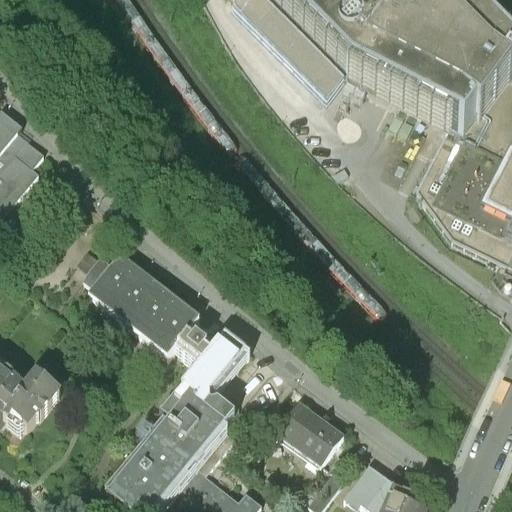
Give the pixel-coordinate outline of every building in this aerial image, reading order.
[(271,0),(345,80),(447,135),(463,144),(511,82),(511,59),(495,42),(475,21),(490,0),(271,0)] [(511,276),(511,231),(480,216),(511,154),(511,82),(463,144),(447,135),(417,196),(451,248),(511,276)] [(20,137),(0,120),(0,226),(37,182),(30,177),(41,163),(16,141),(20,137)] [(511,154),(480,216),(511,231),(511,154)] [(199,328),(119,263),(110,274),(100,267),(82,289),(91,296),(87,301),(166,367),(175,358),(197,376),(161,420),(160,419),(158,421),(169,429),(106,505),(115,511),(161,511),(222,440),(237,422),(236,417),(229,410),(224,411),(220,416),(212,409),(213,408),(209,405),(244,363),(248,366),(249,364),(224,344),(209,361),(203,356),(206,354),(194,344),(192,347),(187,343),(199,328)] [(36,393),(0,364),(0,424),(10,433),(23,418),(44,435),(73,400),(47,379),(36,393)] [(342,446),(299,413),(277,442),(320,475),(342,446)] [(233,449),(222,440),(161,511),(255,511),(244,503),(237,511),(205,485),(233,449)] [(392,492),(370,476),(345,511),(346,511),(387,511),(390,506),(387,505),(392,492)] [(325,511),(343,489),(332,481),(308,511),(325,511)]
